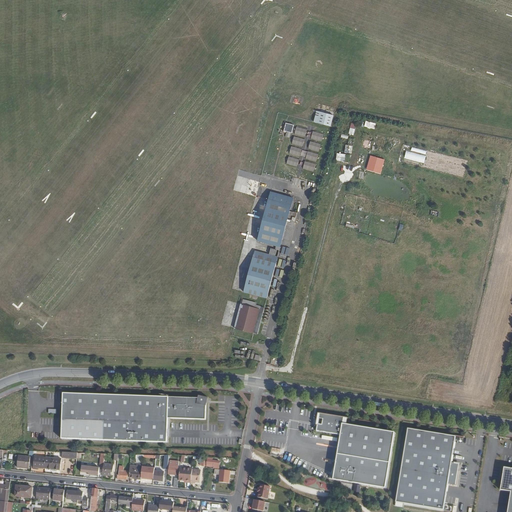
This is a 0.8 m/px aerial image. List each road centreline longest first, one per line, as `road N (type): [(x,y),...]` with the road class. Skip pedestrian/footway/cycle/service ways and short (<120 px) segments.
road 1 (tertiary): [(259,382),(58,371),(0,384)]
road 2 (tertiary): [(511,424),(259,382)]
road 3 (residential): [(0,473),(237,499)]
